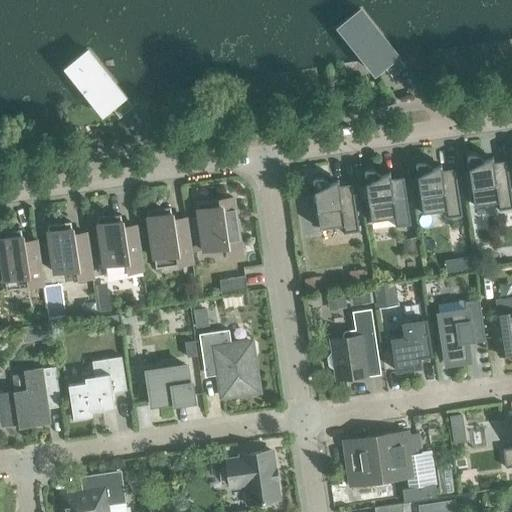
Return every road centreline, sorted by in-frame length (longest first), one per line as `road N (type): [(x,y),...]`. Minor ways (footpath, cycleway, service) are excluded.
road 1 (residential): [(27,462),(301,415)]
road 2 (residential): [(301,415),(257,158)]
road 3 (residential): [(0,196),(257,158)]
road 4 (residential): [(257,158),(511,120)]
road 5 (residential): [(301,415),(511,383)]
